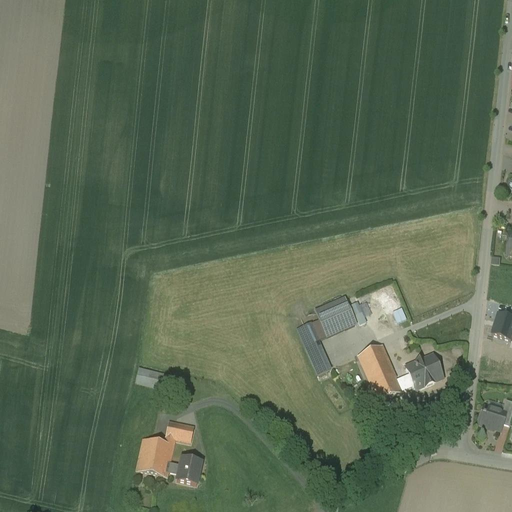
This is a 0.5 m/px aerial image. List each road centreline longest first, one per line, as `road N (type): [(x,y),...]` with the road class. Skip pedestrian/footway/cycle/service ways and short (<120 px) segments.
road 1 (unclassified): [(489,208),(459,457)]
road 2 (unclassified): [(511,5),(489,208)]
